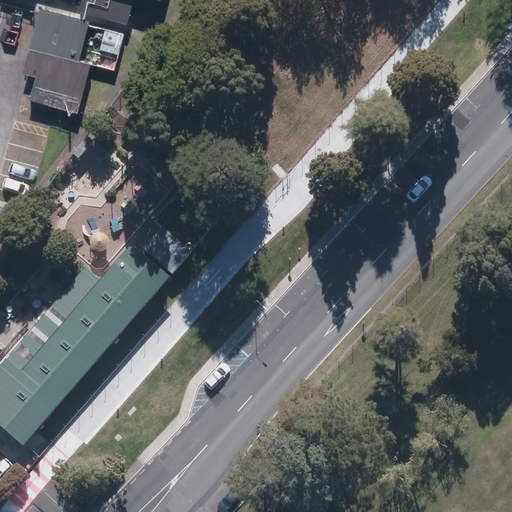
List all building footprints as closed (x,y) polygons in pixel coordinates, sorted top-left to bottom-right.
[(83,0),(80,12),(127,24),(133,0),(154,0),(161,2),(161,0),(83,0)] [(53,106),(78,113),(90,65),(77,62),(88,22),(41,9),(40,15),(24,74),(35,77),(29,100),(53,106)] [(100,48),(118,52),(123,32),(105,28),(100,48)] [(0,421),(29,447),(175,277),(136,244),(105,281),(89,268),(5,367),(0,362),(0,421)] [(26,510),(27,511),(75,511),(80,506),(51,481),(26,510)]
